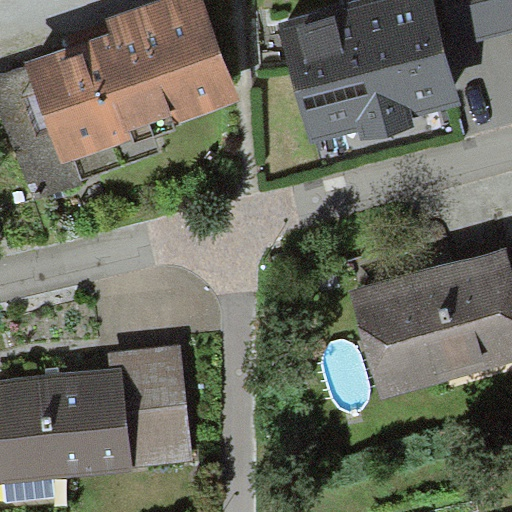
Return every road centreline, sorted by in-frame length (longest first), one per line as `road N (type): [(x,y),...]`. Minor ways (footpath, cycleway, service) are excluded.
road 1 (residential): [(231,227),(511,146)]
road 2 (residential): [(231,227),(240,511)]
road 3 (residential): [(0,281),(231,227)]
